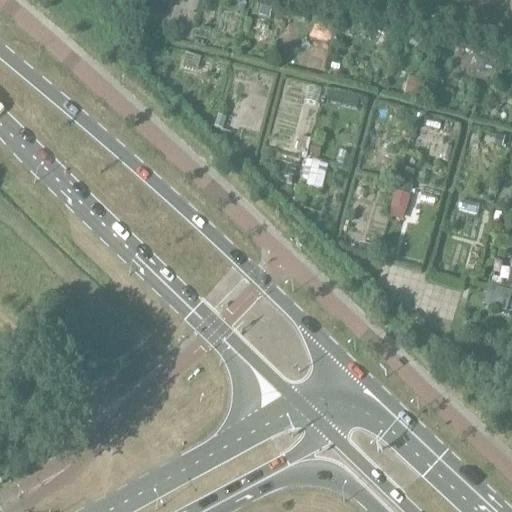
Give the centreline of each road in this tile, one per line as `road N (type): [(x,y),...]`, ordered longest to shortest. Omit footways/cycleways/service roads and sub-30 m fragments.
road 1 (primary): [(368,383),(0,48)]
road 2 (primary): [(0,123),(299,406)]
road 3 (tertiary): [(299,406),(106,511)]
road 4 (primary): [(206,507),(309,473),(337,479),(375,511)]
road 5 (primary): [(501,511),(368,383)]
road 6 (tertiary): [(206,507),(330,434)]
